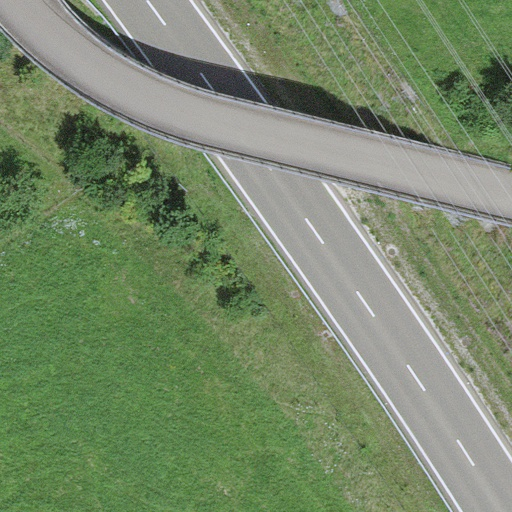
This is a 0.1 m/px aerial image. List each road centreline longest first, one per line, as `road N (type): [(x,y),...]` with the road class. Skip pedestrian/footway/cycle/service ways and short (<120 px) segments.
road 1 (primary): [(133,0),(501,511)]
road 2 (residential): [(113,110),(0,13)]
